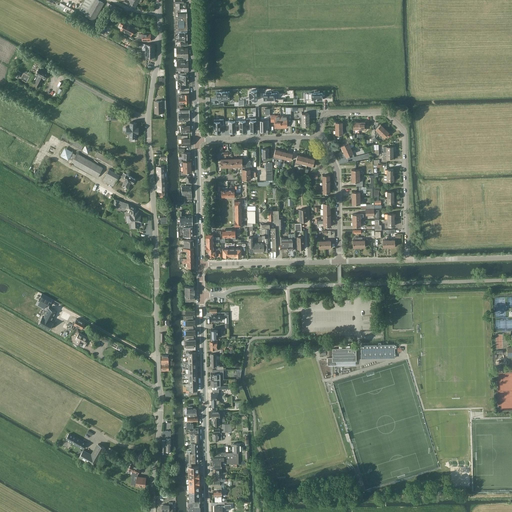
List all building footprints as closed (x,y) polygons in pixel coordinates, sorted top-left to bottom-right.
[(94,21),(104,3),(97,0),(85,0),(80,11),(87,14),(85,17),(94,21)] [(134,9),(134,8),(137,3),(136,3),(137,0),(124,0),(123,3),(128,5),(127,5),(134,9)] [(61,3),(59,5),(75,13),(76,11),(61,3)] [(179,10),(179,8),(179,4),(175,4),(175,10),(175,21),(187,21),(187,12),(180,12),(180,10),(179,10)] [(132,37),(136,29),(122,21),(120,26),(122,27),(120,31),(132,37)] [(178,30),(187,30),(187,21),(175,21),(175,30),(177,30),(178,30)] [(110,27),(104,24),(103,26),(102,25),(98,31),(105,35),(108,29),(109,29),(110,27)] [(141,50),(138,50),(138,53),(141,53),(146,53),(146,59),(149,59),(149,57),(154,57),(154,51),(146,51),(146,50),(145,50),(142,50),(141,50)] [(44,79),(48,72),(40,67),(36,75),(39,77),(34,85),(38,87),(43,79),(44,79)] [(183,89),(183,84),(189,84),(189,79),(180,80),(177,80),(178,89),(180,89),(180,93),(189,93),(189,89),(183,89)] [(257,90),(251,90),(251,92),(249,92),(249,98),(245,98),(246,104),(249,104),(249,100),(251,100),(257,100),(257,90)] [(229,92),(224,92),(224,91),(220,92),(216,92),(216,98),(223,98),(224,101),(230,101),(229,92)] [(322,93),(320,93),(320,91),(314,91),(314,93),(308,93),(308,99),(306,99),(306,103),(313,103),(313,99),(315,99),(319,99),(322,99),(322,93)] [(271,92),(266,92),(266,94),(263,94),(263,100),(271,99),(271,103),(283,102),(283,99),(277,99),(277,93),(271,93),(271,92)] [(179,102),(189,102),(189,94),(179,94),(180,97),(179,97),(179,102)] [(154,113),(163,113),(162,101),(154,102),(154,113)] [(178,122),(182,121),(183,121),(183,120),(190,120),(190,113),(178,113),(178,122)] [(274,115),(271,115),(271,122),(274,122),(274,127),(277,127),(277,129),(281,128),(281,127),(280,116),(277,116),(275,116),(274,115)] [(250,124),(250,128),(250,132),(256,131),(256,118),(246,119),(247,122),(247,125),(250,124)] [(214,125),(214,129),(214,133),(220,132),(220,125),(224,125),(223,120),(223,119),(221,119),(214,120),(214,125)] [(260,131),(266,131),(266,127),(269,127),(269,120),(260,120),(260,131)] [(235,132),(235,130),(235,122),(235,121),(226,121),(226,125),(229,125),(229,132),(235,132)] [(246,132),(246,129),(246,122),(245,121),(236,121),(236,125),(240,125),(240,132),(246,132)] [(126,126),(126,133),(129,133),(129,137),(130,137),(130,138),(135,139),(135,137),(136,137),(136,133),(138,133),(138,126),(136,126),(137,122),(130,122),(130,126),(126,126)] [(378,135),(380,133),(384,129),(380,124),(376,129),(377,131),(375,133),(378,135)] [(384,137),(389,133),(384,129),(380,133),(384,137)] [(81,150),(84,144),(64,133),(61,139),(81,150)] [(345,144),(341,146),(344,151),(345,150),(351,148),(353,146),(352,143),(351,141),(355,139),(354,134),(351,135),(342,139),(345,144)] [(186,139),(186,136),(177,136),(177,139),(181,139),(181,143),(181,145),(181,146),(190,146),(190,139),(186,139)] [(345,150),(344,151),(346,156),(354,153),(356,152),(355,150),(352,151),(351,148),(345,150)] [(285,159),(286,152),(281,151),(279,157),(278,162),(277,165),(276,169),(279,170),(280,165),(281,160),(282,158),(285,159)] [(115,168),(118,163),(99,153),(97,152),(94,156),(97,158),(115,168)] [(98,178),(103,168),(77,154),(71,164),(98,178)] [(301,165),(302,163),(303,157),(297,155),(295,164),(301,165)] [(115,188),(118,183),(116,182),(120,175),(109,170),(103,181),(113,187),(115,188)] [(133,183),(135,179),(124,173),(120,180),(124,182),(122,185),(127,188),(127,187),(128,187),(129,185),(129,184),(130,182),(133,183)] [(128,204),(115,200),(113,205),(125,209),(125,210),(131,213),(131,215),(130,215),(130,225),(131,225),(132,229),(140,228),(140,224),(142,224),(143,222),(142,217),(141,215),(139,215),(139,211),(136,211),(136,208),(128,204)] [(299,222),(308,222),(307,209),(298,209),(299,222)] [(272,211),(272,210),(268,210),(268,214),(269,221),(273,221),(273,222),(274,222),(274,223),(279,223),(279,219),(278,211),(272,211)] [(183,211),(180,211),(180,225),(180,227),(190,227),(190,225),(193,225),(192,215),(183,216),(183,211)] [(269,228),(269,224),(261,225),(262,238),(262,251),(276,251),(275,228),(269,228)] [(179,227),(179,236),(179,237),(184,237),(193,237),(193,227),(190,227),(180,227),(179,227)] [(222,239),(221,239),(221,243),(225,243),(225,237),(229,237),(229,230),(222,230),(222,231),(222,237),(222,239)] [(253,252),(262,251),(262,238),(253,238),(253,252)] [(185,301),(195,300),(195,286),(185,286),(185,301)] [(52,300),(52,299),(41,293),(41,294),(38,301),(48,306),(52,300)] [(42,316),(38,323),(49,329),(53,322),(51,321),(56,312),(48,308),(44,316),(42,316)] [(184,320),(186,320),(194,320),(193,316),(195,316),(195,310),(186,310),(186,316),(184,316),(184,320)] [(79,320),(75,325),(82,329),(85,323),(79,320)] [(184,330),(186,330),(194,330),(194,326),(196,326),(196,320),(194,320),(186,320),(186,326),(184,326),(184,330)] [(210,337),(219,336),(219,328),(210,329),(210,337)] [(184,340),(194,339),(194,335),(196,335),(196,330),(194,330),(186,330),(186,335),(184,336),(184,340)] [(79,333),(75,341),(78,342),(78,344),(84,347),(84,346),(86,343),(85,342),(87,337),(79,333)] [(194,346),(194,345),(196,345),(196,339),(194,339),(184,340),(185,350),(186,350),(192,350),(196,350),(196,346),(194,346)] [(395,344),(361,345),(361,348),(361,358),(369,358),(369,357),(372,357),(372,358),(376,358),(376,357),(380,357),(380,358),(384,358),(384,357),(386,357),(386,358),(389,358),(395,358),(395,344)] [(332,358),(327,358),(327,365),(336,365),(336,361),(356,361),(356,348),(349,348),(332,348),(332,356),(332,358)] [(223,352),(223,349),(217,349),(212,349),(212,353),(210,353),(210,359),(219,359),(219,356),(218,356),(216,356),(216,353),(217,352),(223,352)] [(161,370),(166,370),(169,370),(169,354),(161,354),(161,370)] [(213,373),(211,373),(211,379),(220,379),(223,379),(223,369),(217,369),(212,369),(212,370),(213,373)] [(186,414),(185,414),(185,416),(187,416),(190,416),(197,416),(197,415),(197,411),(197,408),(197,407),(192,407),(188,407),(189,408),(187,408),(187,414),(186,414)] [(220,411),(212,411),(212,412),(212,418),(213,418),(213,423),(213,425),(220,425),(219,418),(220,418),(220,411)] [(187,422),(186,422),(186,429),(193,429),(193,424),(191,424),(191,422),(191,421),(192,421),(195,421),(198,421),(198,416),(197,416),(190,416),(187,416),(187,421),(187,422)] [(221,431),(231,431),(231,423),(221,423),(221,431)] [(171,451),(171,431),(163,431),(162,439),(162,451),(171,451)] [(84,448),(86,444),(69,434),(67,438),(84,448)] [(199,452),(198,442),(191,442),(191,446),(190,446),(190,448),(191,448),(191,450),(187,451),(187,453),(192,453),(192,452),(199,452)] [(239,463),(238,451),(241,451),(241,446),(244,446),(244,443),(233,444),(233,451),(233,452),(227,453),(225,453),(225,452),(223,452),(224,457),(227,457),(227,463),(230,463),(230,464),(239,463)] [(83,450),(79,457),(95,466),(105,448),(98,444),(92,455),(83,450)] [(187,465),(188,465),(195,465),(195,461),(199,461),(199,452),(192,452),(192,453),(187,453),(187,465)] [(213,466),(221,466),(221,460),(224,460),(224,457),(214,457),(213,457),(213,466)] [(130,469),(129,469),(139,474),(142,468),(132,463),(130,469)] [(213,466),(213,468),(213,472),(213,474),(222,474),(227,474),(227,472),(224,472),(221,472),(221,466),(213,466)] [(138,477),(137,485),(145,486),(146,486),(147,478),(146,478),(138,477)] [(162,508),(162,511),(172,511),(173,509),(172,509),(172,508),(172,502),(169,502),(169,505),(162,505),(162,508)]
